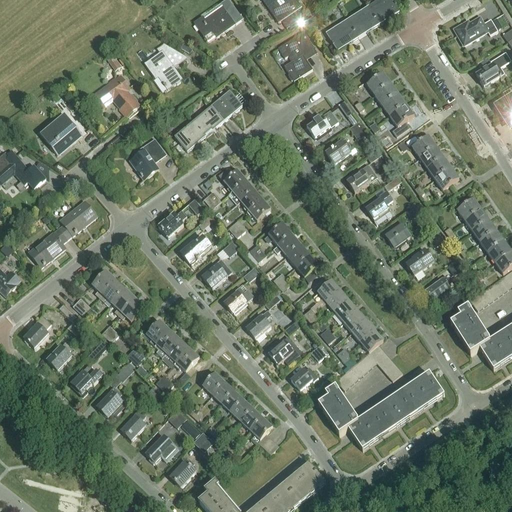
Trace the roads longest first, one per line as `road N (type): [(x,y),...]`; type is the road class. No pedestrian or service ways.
road 1 (residential): [(475,406),(275,123)]
road 2 (residential): [(349,490),(128,228)]
road 3 (residential): [(171,511),(0,350)]
road 4 (residential): [(128,228),(275,123)]
road 5 (residential): [(275,123),(420,27)]
road 6 (residential): [(511,173),(420,27)]
road 7 (residential): [(0,331),(128,228)]
road 8 (residential): [(349,490),(475,406)]
